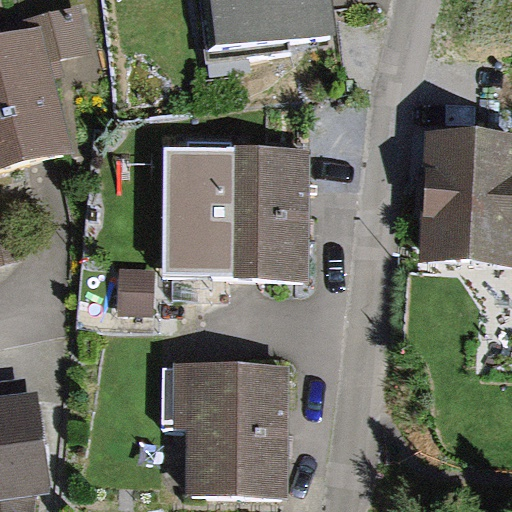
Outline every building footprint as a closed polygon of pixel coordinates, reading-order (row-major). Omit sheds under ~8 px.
[(216,0),(199,2),(208,67),(292,56),(291,46),(341,40),(335,0),(216,0)] [(36,33),(0,42),(0,181),(78,161),(54,68),(93,57),(81,11),(33,23),(36,33)] [(511,145),(427,141),(421,270),(511,274),(511,145)] [(306,155),(173,152),(170,271),(303,274),(306,155)] [(13,222),(0,225),(0,271),(24,265),(13,222)] [(157,273),(120,271),(118,318),(155,320),(157,273)] [(290,507),(292,374),(176,372),(176,436),(188,436),(187,506),(290,507)] [(0,511),(37,511),(38,504),(53,503),(38,402),(0,407),(0,511)]
